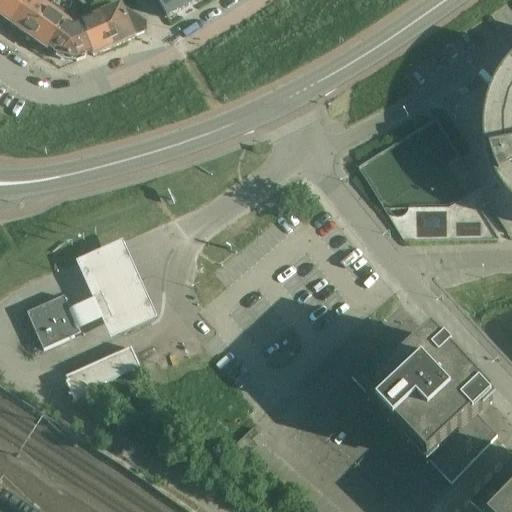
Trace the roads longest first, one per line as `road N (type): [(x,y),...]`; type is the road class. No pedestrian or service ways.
road 1 (residential): [(0,74),(54,101),(92,93),(164,60),(259,0)]
road 2 (secondary): [(0,186),(149,156),(277,105)]
road 3 (residential): [(309,157),(511,32)]
road 4 (secondary): [(277,105),(450,0)]
road 5 (unclassified): [(511,393),(400,274)]
road 6 (unclassified): [(400,274),(309,157)]
